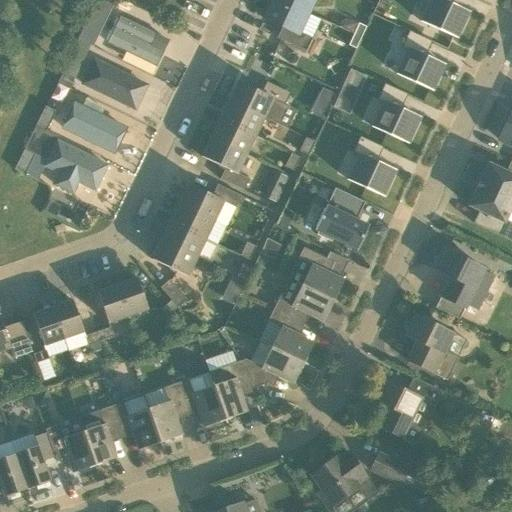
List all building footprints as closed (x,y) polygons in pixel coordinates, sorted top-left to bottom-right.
[(99,0),(91,21),(101,26),(112,0),(111,0),(99,0)] [(298,34),(308,12),(281,0),(271,0),(263,17),(298,34)] [(281,0),(308,12),(313,0),(281,0)] [(434,0),(424,24),(461,41),(472,15),(453,6),(456,0),(434,0)] [(156,66),(163,52),(146,44),(152,33),(119,17),(107,43),(156,66)] [(354,34),(361,37),(366,27),(359,24),(354,34)] [(354,34),(349,46),(356,49),(361,37),(354,34)] [(409,54),(399,76),(435,94),(446,71),(427,61),(435,44),(412,34),(403,52),(409,54)] [(134,108),(145,85),(93,60),(82,83),(134,108)] [(68,88),(73,78),(63,73),(58,83),(68,88)] [(262,93),(238,81),(229,101),(264,118),(273,100),(285,105),(290,93),(267,82),(262,93)] [(375,129),(412,146),(423,123),(403,114),(411,97),(388,86),(380,104),(385,107),(375,129)] [(114,154),(127,127),(73,101),(60,128),(114,154)] [(256,136),(264,118),(229,101),(220,119),(256,136)] [(56,112),(45,106),(36,126),(46,131),(56,112)] [(511,112),(499,140),(511,146),(511,112)] [(247,155),(256,136),(220,119),(211,138),(247,155)] [(25,150),(45,160),(56,137),(36,127),(25,150)] [(358,155),(347,180),(384,197),(395,171),(376,162),(383,148),(360,137),(353,153),(358,155)] [(95,192),(108,164),(56,138),(43,166),(59,174),(54,186),(72,194),(77,183),(95,192)] [(244,191),(249,179),(238,173),(247,155),(211,138),(202,157),(225,169),(220,179),(244,191)] [(308,155),(314,143),(305,139),(299,151),(308,155)] [(25,175),(35,155),(24,150),(15,169),(25,175)] [(294,171),(300,158),(291,154),(285,167),(294,171)] [(15,179),(0,209),(0,226),(15,234),(37,191),(15,179)] [(511,198),(480,183),(460,224),(471,230),(465,243),(498,259),(504,246),(494,241),(511,204),(511,198)] [(212,196),(189,184),(179,204),(215,221),(224,202),(236,208),(241,196),(218,185),(212,196)] [(269,186),(263,197),(276,204),(282,193),(269,186)] [(363,203),(336,190),(316,230),(319,232),(317,235),(333,243),(335,239),(359,251),(370,229),(354,221),(363,203)] [(206,239),(215,221),(179,204),(170,222),(206,239)] [(284,210),(277,225),(286,229),(293,214),(284,210)] [(197,258),(206,239),(170,222),(161,241),(197,258)] [(188,277),(197,258),(161,241),(152,260),(188,277)] [(249,260),(256,247),(247,242),(241,256),(249,260)] [(311,266),(301,286),(334,301),(344,281),(322,270),(327,259),(303,248),(298,260),(311,266)] [(464,309),(484,269),(447,251),(445,255),(438,260),(439,267),(437,272),(453,279),(451,284),(448,283),(441,297),(464,309)] [(246,281),(252,268),(243,264),(237,277),(246,281)] [(232,277),(227,287),(240,292),(244,282),(232,277)] [(128,317),(148,310),(137,278),(117,285),(128,317)] [(178,308),(187,300),(170,280),(160,288),(171,300),(178,308)] [(108,324),(128,317),(117,285),(97,292),(108,324)] [(334,301),(301,286),(292,305),(279,299),(273,310),(297,322),(302,311),(324,322),(334,301)] [(168,317),(178,308),(171,300),(161,310),(168,317)] [(103,349),(100,341),(97,332),(85,336),(84,332),(73,301),(53,308),(64,339),(69,351),(88,344),(88,345),(89,345),(92,353),(103,349)] [(44,346),(64,339),(53,308),(33,315),(44,346)] [(281,328),(271,348),(304,363),(314,343),(291,332),(297,322),(273,310),(268,322),(281,328)] [(444,351),(453,333),(416,316),(414,320),(407,324),(408,332),(406,337),(419,343),(417,348),(414,346),(407,361),(447,380),(458,358),(444,351)] [(4,328),(0,317),(0,352),(10,348),(14,358),(32,352),(22,322),(21,322),(23,328),(6,334),(4,328)] [(109,328),(97,332),(100,341),(112,336),(109,328)] [(304,363),(271,348),(261,367),(246,359),(241,361),(250,386),(251,389),(266,384),(272,373),(294,384),(304,363)] [(37,363),(49,358),(46,350),(34,355),(37,363)] [(205,367),(231,361),(229,352),(203,359),(205,367)] [(209,372),(213,386),(226,424),(227,424),(226,420),(247,412),(239,389),(250,386),(241,361),(209,372)] [(193,393),(188,379),(176,384),(185,408),(196,405),(204,428),(225,420),(226,424),(213,386),(193,393)] [(402,438),(421,398),(384,380),(382,385),(376,389),(376,397),(374,401),(390,409),(388,413),(385,412),(378,427),(402,438)] [(148,409),(161,447),(161,443),(182,435),(173,412),(185,408),(176,384),(164,388),(169,402),(148,409)] [(67,389),(53,393),(58,414),(72,411),(67,389)] [(128,416),(123,402),(111,407),(119,431),(131,427),(139,450),(159,443),(161,447),(148,409),(128,416)] [(103,424),(83,432),(94,466),(116,458),(108,435),(119,431),(111,407),(98,411),(103,424)] [(63,439),(58,425),(45,430),(46,433),(54,454),(65,450),(73,473),(94,466),(83,432),(63,439)] [(54,454),(46,433),(34,437),(37,446),(15,454),(27,489),(36,486),(38,491),(50,486),(48,482),(50,481),(43,462),(55,457),(54,454)] [(368,479),(349,452),(332,465),(330,461),(311,475),(321,489),(315,493),(328,511),(360,488),(359,486),(368,479)] [(402,486),(403,484),(410,469),(411,467),(379,452),(370,471),(402,486)] [(438,452),(433,463),(448,470),(453,460),(438,452)] [(27,489),(15,454),(0,459),(0,483),(5,497),(6,496),(8,501),(20,497),(18,492),(27,489)] [(511,478),(500,483),(507,501),(511,498),(511,478)] [(244,511),(242,503),(237,505),(234,504),(224,507),(223,510),(216,511),(244,511)]
